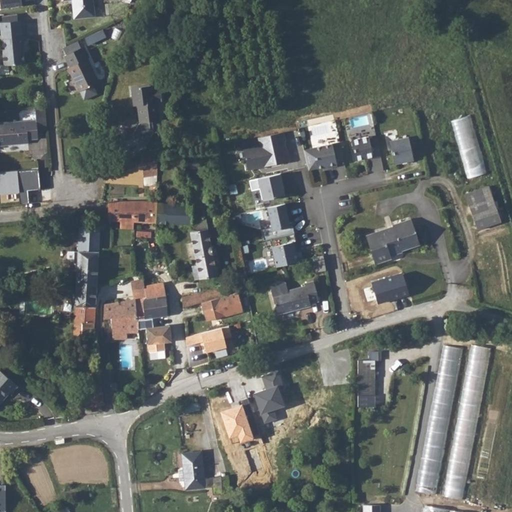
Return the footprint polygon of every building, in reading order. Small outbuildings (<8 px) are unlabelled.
[(62,0),(64,0),(73,0),(74,3),(72,5),(74,18),(95,16),(92,0),(62,0)] [(1,15),(2,22),(17,20),(16,13),(1,15)] [(0,21),(0,25),(4,65),(8,65),(25,63),(23,44),(24,44),(23,36),(21,36),(20,20),(17,20),(2,22),(0,21)] [(109,34),(106,27),(88,35),(91,42),(109,34)] [(77,41),(64,47),(68,53),(80,48),(77,41)] [(68,53),(65,55),(71,65),(68,67),(84,100),(98,93),(93,84),(99,81),(82,47),(80,48),(68,53)] [(4,65),(0,65),(0,73),(9,72),(8,65),(4,65)] [(138,110),(139,122),(133,136),(147,144),(154,131),(150,129),(149,121),(159,120),(157,102),(162,102),(160,87),(157,85),(151,86),(150,84),(131,87),(133,105),(137,105),(138,110)] [(45,104),(35,105),(36,120),(46,119),(45,104)] [(466,178),(487,174),(475,114),(455,118),(466,178)] [(46,119),(36,120),(37,131),(47,130),(46,119)] [(37,131),(36,120),(0,123),(0,145),(29,143),(28,139),(38,138),(37,131)] [(284,130),(258,135),(260,143),(243,146),(247,166),(264,163),(264,164),(286,160),(288,158),(285,140),(286,140),(284,130)] [(374,157),(382,156),(378,136),(370,138),(370,136),(352,140),(357,160),(374,156),(374,157)] [(409,136),(390,140),(395,163),(414,159),(409,136)] [(337,161),(345,160),(341,141),(305,149),(309,169),(323,166),(328,165),(329,167),(338,165),(337,161)] [(158,159),(144,162),(144,178),(157,175),(158,159)] [(282,172),(250,179),(252,189),(261,187),(263,199),(285,194),(283,187),(282,180),(283,180),(282,172)] [(467,194),(478,230),(502,222),(490,186),(467,194)] [(133,201),(108,201),(109,220),(157,222),(157,202),(133,201)] [(157,202),(157,222),(190,224),(198,264),(201,279),(218,275),(214,255),(216,254),(217,251),(217,249),(216,247),(214,245),(212,244),(206,218),(192,220),(193,204),(157,202)] [(286,202),(268,206),(272,226),(262,229),(264,239),(270,238),(295,232),(293,225),(291,225),(286,202)] [(259,210),(263,228),(272,226),(268,208),(259,210)] [(365,235),(375,264),(391,258),(391,257),(389,252),(394,250),(395,253),(402,250),(421,244),(411,218),(392,225),(393,226),(365,235)] [(78,264),(76,286),(96,286),(100,227),(80,226),(78,251),(78,264)] [(295,232),(270,238),(276,265),(299,260),(296,249),(298,248),(295,232)] [(71,264),(78,264),(78,251),(68,250),(68,258),(71,264)] [(324,254),(313,257),(316,272),(326,270),(324,254)] [(201,279),(198,264),(192,265),(195,280),(201,279)] [(144,280),(133,282),(134,289),(145,287),(145,286),(144,280)] [(277,314),(296,309),(295,306),(300,304),(301,308),(312,305),(311,302),(319,300),(314,280),(304,282),(305,285),(289,289),(286,281),(283,280),(273,283),(270,287),(277,314)] [(146,297),(135,298),(138,320),(153,318),(167,316),(164,282),(145,286),(145,287),(146,297)] [(96,286),(76,286),(73,339),(80,339),(79,345),(87,345),(88,329),(94,330),(95,305),(96,286)] [(145,287),(134,289),(135,299),(135,298),(146,297),(145,287)] [(220,287),(197,293),(200,302),(203,301),(222,296),(220,287)] [(203,301),(208,320),(245,311),(240,292),(222,296),(203,301)] [(197,293),(182,297),(183,306),(200,302),(197,293)] [(104,304),(104,318),(112,318),(112,332),(128,332),(139,332),(139,329),(138,320),(135,298),(135,299),(104,304)] [(147,329),(149,352),(165,351),(164,342),(172,341),(170,326),(154,328),(153,318),(138,320),(139,329),(147,329)] [(188,336),(190,344),(205,340),(208,351),(228,346),(226,337),(233,335),(231,325),(188,336)] [(470,343),(448,496),(468,499),(490,346),(470,343)] [(443,344),(418,490),(438,494),(464,348),(443,344)] [(497,504),(511,396),(511,356),(498,354),(478,502),(497,504)] [(318,358),(305,363),(308,372),(322,368),(318,358)] [(358,360),(358,395),(375,395),(375,360),(358,360)] [(0,370),(0,369),(0,402),(10,391),(12,392),(18,386),(0,370)] [(99,372),(85,373),(88,393),(102,391),(99,372)] [(346,383),(346,374),(346,373),(334,373),(334,384),(346,384),(346,383)] [(102,391),(88,393),(89,402),(89,406),(104,404),(102,391)] [(204,487),(203,478),(200,450),(182,452),(186,488),(204,487)] [(227,475),(213,477),(214,486),(214,492),(228,491),(227,475)] [(213,477),(203,478),(204,487),(214,486),(213,477)]
